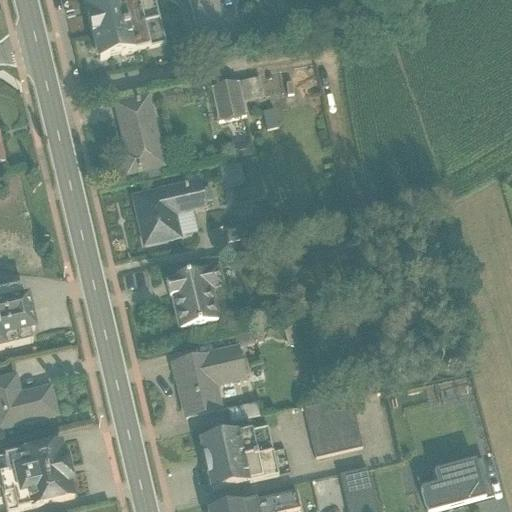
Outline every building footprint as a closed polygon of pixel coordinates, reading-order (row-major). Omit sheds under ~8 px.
[(63,0),(81,71),(159,52),(146,0),(63,0)] [(204,129),(234,125),(229,88),(199,93),(204,129)] [(122,187),(161,179),(145,106),(107,114),(122,187)] [(0,171),(14,169),(7,136),(0,137),(0,171)] [(224,174),(208,176),(210,195),(226,194),(224,174)] [(200,220),(193,189),(124,206),(137,258),(173,250),(168,228),(200,220)] [(209,236),(214,255),(235,250),(230,231),(209,236)] [(221,299),(215,276),(154,291),(159,309),(164,308),(172,339),(214,329),(208,302),(221,299)] [(13,344),(43,337),(35,304),(6,311),(4,301),(0,302),(0,361),(16,357),(13,344)] [(242,391),(233,355),(165,373),(179,430),(217,420),(212,399),(242,391)] [(0,442),(64,427),(56,393),(24,401),(19,382),(0,386),(0,442)] [(343,415),(329,417),(329,412),(293,415),(297,462),(348,456),(343,415)] [(203,501),(272,484),(260,437),(191,454),(203,501)] [(0,511),(49,511),(88,503),(76,450),(0,467),(0,511)] [(424,511),(474,511),(482,510),(473,472),(417,487),(424,511)]
